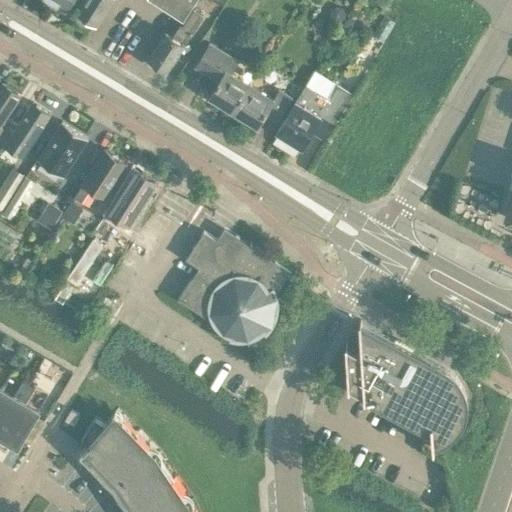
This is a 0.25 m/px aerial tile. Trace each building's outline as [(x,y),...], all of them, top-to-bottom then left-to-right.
[(50,0),(65,9),(70,0),(50,0)] [(92,21),(96,24),(111,0),(84,0),(77,12),(85,17),(85,20),(90,23),(92,21)] [(153,0),(183,19),(195,0),(153,0)] [(166,29),(148,58),(151,60),(151,61),(159,66),(159,65),(166,70),(203,13),(194,7),(183,25),(181,23),(173,34),(166,29)] [(231,71),(238,59),(210,42),(197,62),(211,70),(209,75),(219,81),(209,96),(232,110),(249,82),(231,71)] [(368,59),(360,50),(353,56),(361,65),(368,59)] [(306,83),(276,131),(279,133),(301,147),(303,145),(311,131),(320,116),(333,124),(352,93),(338,84),(314,70),(306,83)] [(4,125),(1,123),(21,92),(3,81),(0,85),(0,130),(0,131),(4,125)] [(249,82),(232,110),(257,125),(265,112),(277,119),(292,95),(280,88),(274,97),(249,82)] [(5,143),(23,154),(52,112),(34,100),(5,143)] [(62,120),(37,159),(63,175),(88,137),(62,120)] [(105,148),(74,196),(81,200),(90,187),(104,196),(126,162),(105,148)] [(0,187),(12,194),(25,173),(13,166),(0,187)] [(131,206),(137,209),(156,181),(134,167),(106,211),(115,217),(118,212),(125,216),(131,206)] [(62,215),(72,221),(80,208),(70,202),(62,215)] [(50,230),(62,211),(49,203),(37,222),(50,230)] [(264,330),(266,332),(272,325),(274,321),(276,316),(278,310),(279,303),(278,296),(277,292),(291,269),(236,233),(232,240),(232,243),(224,245),(223,241),(204,229),(185,257),(198,265),(178,297),(210,318),(210,316),(211,316),(213,320),(216,325),(220,329),(225,332),(230,334),(231,334),(230,337),(235,338),(241,339),(247,338),(253,336),(259,334),(264,330)] [(360,319),(362,351),(362,359),(348,351),(347,342),(346,342),(349,386),(350,386),(350,385),(364,392),(365,397),(366,397),(366,393),(422,423),(422,424),(423,423),(432,428),(433,447),(435,447),(435,441),(439,439),(446,437),(451,433),(456,428),(460,422),(463,416),(465,409),(466,402),(465,395),(463,388),(460,382),(456,376),(451,371),(446,367),(361,322),(361,319),(360,319)] [(1,388),(0,389),(0,432),(25,389),(28,384),(22,380),(13,396),(1,388)] [(25,389),(0,432),(0,436),(17,447),(23,436),(30,440),(52,404),(25,389)] [(79,414),(76,412),(71,409),(65,419),(73,425),(79,414)] [(119,422),(111,415),(105,422),(94,416),(81,438),(82,439),(87,443),(82,448),(117,484),(136,511),(193,511),(188,500),(156,452),(122,418),(119,422)]
